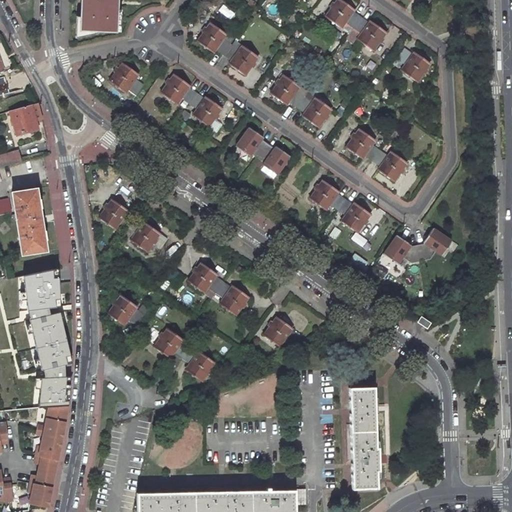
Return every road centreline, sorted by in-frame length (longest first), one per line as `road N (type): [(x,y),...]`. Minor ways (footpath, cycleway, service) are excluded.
road 1 (unclassified): [(453,496),(448,394),(435,366),(96,120)]
road 2 (unclassified): [(67,511),(91,362),(68,138)]
road 3 (residential): [(165,43),(405,214)]
road 4 (residential): [(405,214),(416,212),(452,158),(445,53),(372,0)]
